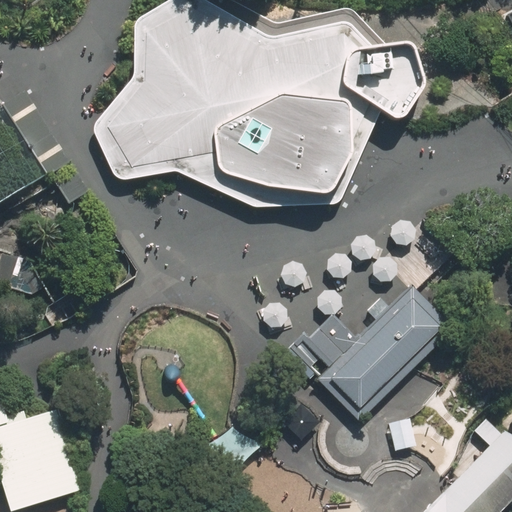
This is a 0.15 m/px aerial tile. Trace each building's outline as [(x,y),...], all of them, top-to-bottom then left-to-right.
[(100,113),(95,128),(117,174),(128,176),(179,167),(238,195),(256,203),(334,199),(341,196),(379,109),(393,117),(399,114),(422,81),(412,49),(402,44),(368,46),(346,25),(273,35),(209,0),(165,0),(137,16),(133,74),(100,113)] [(27,87),(3,103),(48,176),(73,160),(27,87)] [(511,91),(498,101),(511,120),(511,91)] [(336,305),(284,354),(312,381),(316,377),(358,424),(417,371),(462,330),(446,312),(426,289),(415,277),(359,329),(336,305)] [(0,462),(14,508),(82,487),(58,408),(12,422),(0,383),(0,462)] [(285,420),(302,438),(321,420),(305,402),(285,420)] [(418,444),(411,417),(390,422),(397,449),(418,444)] [(215,440),(205,445),(214,453),(222,463),(230,475),(234,484),(240,470),(248,456),(257,447),(265,441),(254,440),(245,435),(234,426),(231,429),(223,435),(220,437),(215,440)] [(423,511),(503,511),(511,503),(511,439),(502,430),(423,511)]
